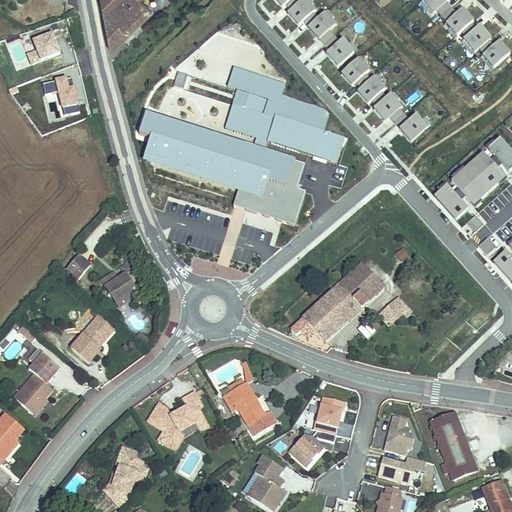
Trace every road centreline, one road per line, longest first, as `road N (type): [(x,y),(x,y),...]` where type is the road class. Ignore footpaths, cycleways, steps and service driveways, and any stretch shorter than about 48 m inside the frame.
road 1 (tertiary): [(196,293),(178,280),(133,192),(89,0)]
road 2 (tertiary): [(23,511),(104,404),(198,321)]
road 3 (residential): [(382,174),(377,146),(252,7),(255,0)]
road 4 (residential): [(232,294),(382,174)]
road 5 (residential): [(511,310),(405,185),(382,174)]
road 6 (tertiary): [(231,320),(320,363),(375,378)]
